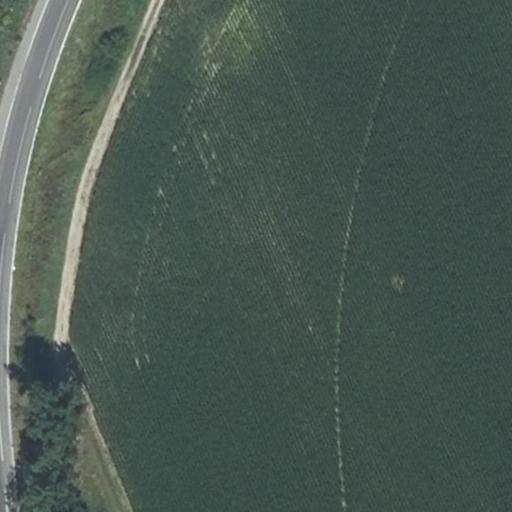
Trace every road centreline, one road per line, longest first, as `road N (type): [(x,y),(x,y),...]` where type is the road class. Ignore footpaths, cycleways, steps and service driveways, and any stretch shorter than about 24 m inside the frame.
road 1 (track): [(39,511),(96,158),(162,0)]
road 2 (motorway): [(0,237),(30,90),(60,0)]
